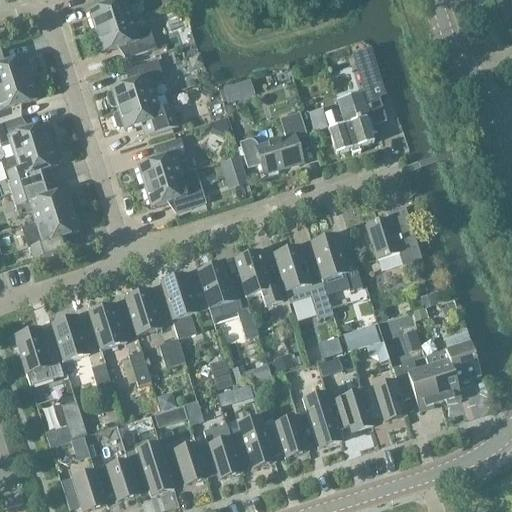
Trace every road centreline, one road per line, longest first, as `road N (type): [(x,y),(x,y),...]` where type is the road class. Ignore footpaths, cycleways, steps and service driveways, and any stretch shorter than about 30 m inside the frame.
road 1 (residential): [(129,258),(383,173)]
road 2 (residential): [(129,258),(54,27),(40,12)]
road 3 (tertiary): [(322,511),(449,471),(511,428)]
road 4 (tertiary): [(511,169),(491,111),(443,37),(433,0)]
road 5 (residential): [(0,305),(129,258)]
